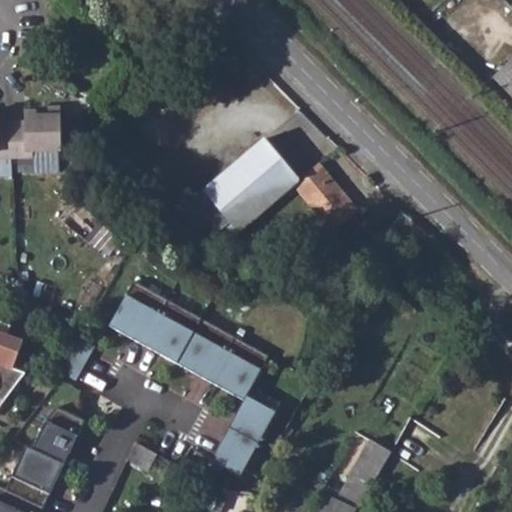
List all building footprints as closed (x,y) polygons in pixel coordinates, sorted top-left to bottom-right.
[(511,60),(493,78),(511,97),(511,60)] [(0,167),(11,167),(32,167),(32,161),(59,160),(59,117),(40,118),(40,121),(40,125),(35,125),(35,121),(24,122),(24,132),(0,132),(0,167)] [(275,142),(190,213),(203,229),(224,234),(232,228),(242,239),(296,195),(310,183),(275,142)] [(310,183),(296,195),(299,198),(307,191),(334,223),(359,202),(330,167),(310,183)] [(359,202),(334,223),(343,235),(369,213),(359,202)] [(400,234),(416,251),(425,241),(410,225),(400,234)] [(245,402),(247,397),(269,357),(134,282),(109,327),(245,402)] [(0,321),(0,333),(7,336),(11,326),(0,321)] [(0,407),(1,408),(26,374),(13,369),(23,343),(7,336),(0,333),(0,407)] [(81,339),(64,371),(76,378),(94,345),(81,339)] [(211,461),(240,477),(276,413),(247,397),(245,402),(211,461)] [(0,511),(50,511),(85,421),(56,408),(47,421),(32,449),(26,446),(6,491),(0,487),(0,511)] [(368,442),(338,492),(339,494),(358,506),(388,454),(368,442)] [(137,443),(129,460),(148,472),(157,455),(137,443)]
